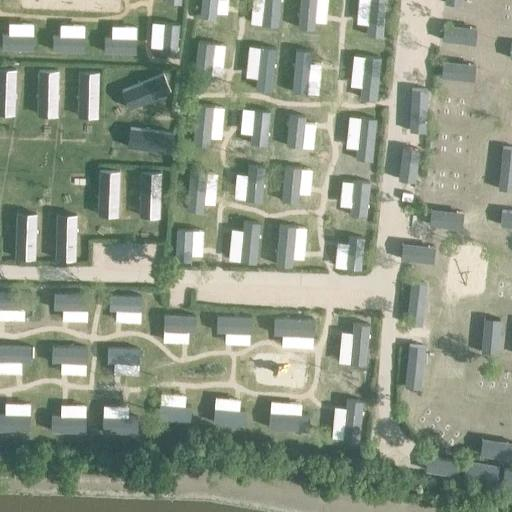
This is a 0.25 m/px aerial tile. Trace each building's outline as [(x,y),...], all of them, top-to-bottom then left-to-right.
[(216,0),(200,0),(199,13),(215,14),(216,0)] [(279,0),(262,0),(261,21),(278,22),(279,0)] [(316,0),(298,0),(296,24),(314,26),(316,0)] [(384,0),(366,0),(363,32),(381,34),(384,0)] [(178,19),(162,18),(160,50),(175,52),(178,19)] [(34,30),(2,30),(2,45),(33,46),(34,30)] [(83,31),(51,31),(51,47),(83,47),(83,31)] [(135,34),(103,33),(102,48),(135,49),(135,34)] [(209,79),(213,38),(197,36),(193,78),(209,79)] [(274,44),(259,42),(255,87),(270,88),(274,44)] [(311,46),(295,44),(290,89),(305,91),(311,46)] [(380,53),(363,52),(359,98),(375,99),(380,53)] [(16,66),(0,65),(0,110),(14,111),(16,66)] [(57,68),(37,67),(35,111),(56,112),(57,68)] [(97,69),(77,68),(76,112),(96,113),(97,69)] [(162,70),(119,88),(128,107),(170,88),(162,70)] [(207,141),(212,102),(196,100),(191,140),(207,141)] [(269,106),(252,105),(249,139),(265,141),(269,106)] [(306,112),(289,110),(285,142),(302,144),(306,112)] [(375,115),(360,113),(357,155),(372,156),(375,115)] [(173,129),(128,124),(125,144),(171,149),(173,129)] [(263,162),(248,161),(245,196),(260,197),(263,162)] [(300,164),(283,162),(279,197),(296,199),(300,164)] [(118,212),(120,167),(99,166),(97,211),(118,212)] [(202,208),(205,167),(190,166),(187,207),(202,208)] [(159,212),(160,168),(139,168),(138,212),(159,212)] [(369,178),(353,176),(350,212),(365,213),(369,178)] [(34,255),(36,209),(16,208),(13,254),(34,255)] [(74,254),(76,210),(55,209),(54,253),(74,254)] [(259,218),(243,217),(239,258),(255,259),(259,218)] [(295,222),(278,220),(274,260),(291,262),(295,222)] [(188,256),(190,226),(175,225),(173,255),(188,256)] [(364,234),(348,231),(344,264),(359,266),(364,234)] [(450,285),(448,287),(446,298),(447,300),(464,303),(466,301),(468,290),(466,288),(450,285)] [(32,288),(0,287),(0,304),(32,304),(32,288)] [(88,290),(52,289),(52,306),(87,307),(88,290)] [(140,292),(108,291),(108,306),(139,307),(140,292)] [(194,312),(163,311),(162,326),(193,327),(194,312)] [(251,313),(215,312),(215,328),(250,329),(251,313)] [(313,315),(274,314),(274,331),(313,332),(313,315)] [(368,321),(352,319),(348,360),(365,361),(368,321)] [(29,343),(0,341),(0,358),(28,359),(29,343)] [(86,344),(51,343),(50,359),(85,360),(86,344)] [(138,345),(107,344),(106,359),(137,360),(138,345)] [(362,397),(345,396),(342,436),(358,438),(362,397)] [(190,418),(191,402),(159,400),(157,415),(190,418)] [(245,407),(213,404),(211,420),(244,423),(245,407)] [(309,411),(269,408),(267,425),(307,428),(309,411)] [(28,411),(0,410),(0,426),(28,428),(28,411)] [(85,412),(50,411),(49,428),(84,429),(85,412)] [(136,414),(101,413),(101,429),(136,430),(136,414)]
